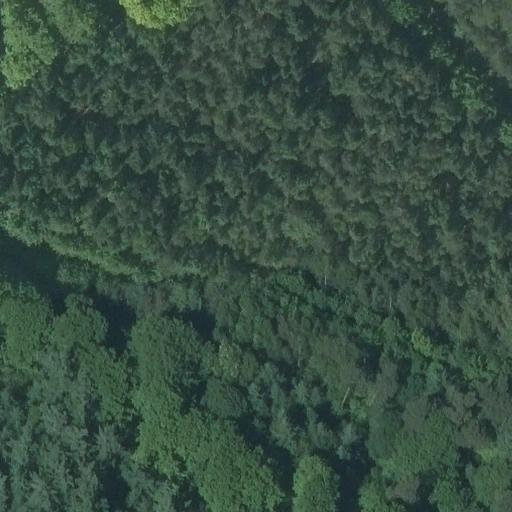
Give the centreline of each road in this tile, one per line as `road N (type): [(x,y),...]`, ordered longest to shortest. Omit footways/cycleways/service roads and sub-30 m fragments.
road 1 (track): [(511,417),(0,205)]
road 2 (track): [(0,290),(260,511)]
road 3 (track): [(420,0),(511,100)]
